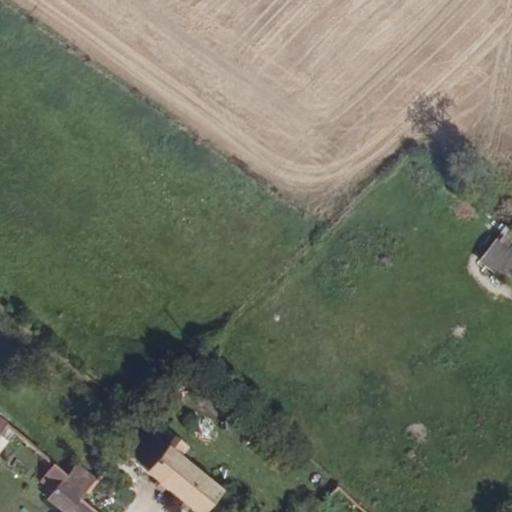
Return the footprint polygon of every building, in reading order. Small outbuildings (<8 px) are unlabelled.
[(501,280),(511,270),(511,249),(510,247),(511,245),(511,231),(507,226),(477,253),(501,280)] [(0,426),(8,416),(0,409),(0,426)] [(225,483),(183,448),(189,441),(177,430),(170,438),(152,423),(130,448),(204,510),(225,483)] [(43,445),(27,432),(16,446),(31,459),(43,445)] [(66,472),(70,467),(56,456),(41,473),(55,485),(66,472)] [(85,488),(98,473),(79,456),(70,467),(66,472),(85,488)] [(82,492),(85,488),(66,472),(55,485),(49,491),(68,508),(73,503),(82,492)] [(97,511),(101,508),(82,492),(73,503),(83,511),(97,511)]
